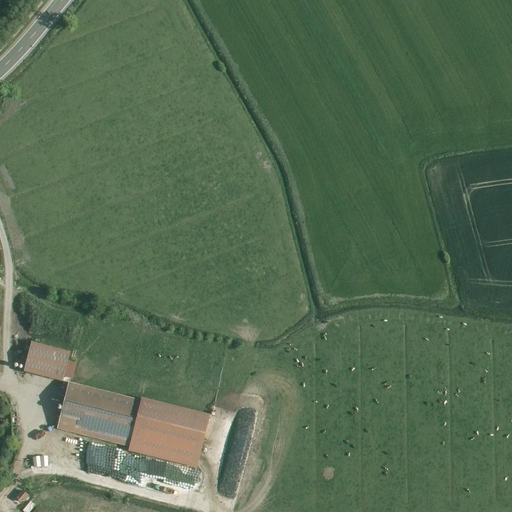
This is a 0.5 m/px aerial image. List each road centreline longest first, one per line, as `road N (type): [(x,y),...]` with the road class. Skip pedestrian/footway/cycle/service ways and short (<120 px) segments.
road 1 (residential): [(0,215),(27,468)]
road 2 (residential): [(27,468),(64,468),(224,511)]
